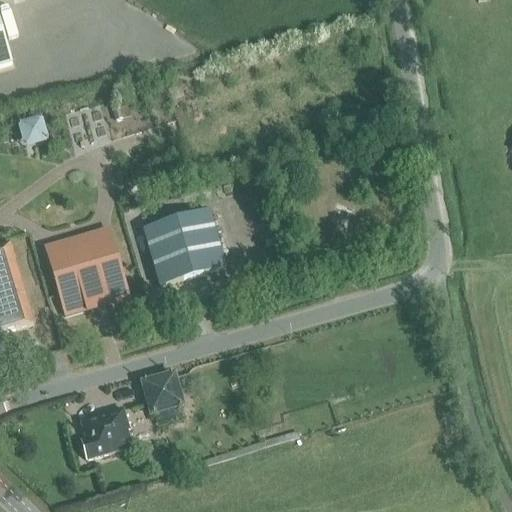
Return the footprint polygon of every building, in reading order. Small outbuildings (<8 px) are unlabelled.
[(0,0),(0,69),(12,66),(0,23),(0,0)] [(179,85),(167,89),(170,100),(182,96),(179,85)] [(143,231),(160,289),(226,270),(209,212),(143,231)] [(46,255),(64,317),(129,298),(111,236),(46,255)] [(0,336),(33,326),(9,246),(0,248),(0,336)] [(143,386),(152,417),(183,408),(174,377),(143,386)] [(81,443),(87,463),(132,450),(127,434),(130,433),(123,412),(81,424),(86,441),(81,443)]
